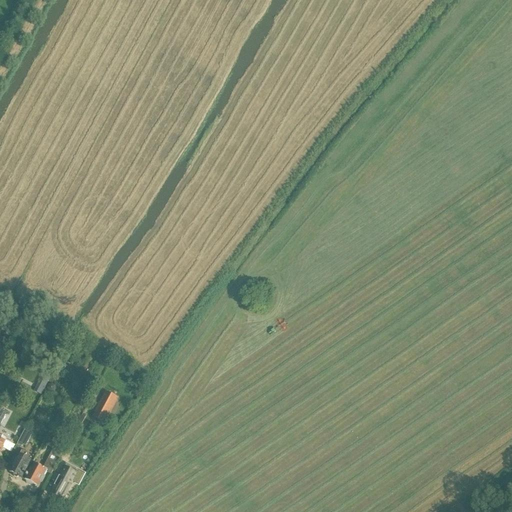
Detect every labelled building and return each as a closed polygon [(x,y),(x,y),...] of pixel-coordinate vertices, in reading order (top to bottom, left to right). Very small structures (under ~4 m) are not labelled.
[(44,378),(36,393),(43,397),(45,389),(49,381),(44,378)] [(56,389),(55,385),(52,383),(49,385),(47,388),(48,391),(51,393),(55,392),(56,389)] [(92,417),(105,423),(118,398),(106,391),(92,417)] [(0,407),(0,423),(1,424),(9,410),(1,406),(0,407)] [(21,446),(22,445),(25,447),(33,433),(26,429),(17,444),(21,446)] [(32,463),(24,479),(26,481),(26,483),(30,485),(32,484),(37,486),(40,481),(41,482),(47,472),(51,474),(62,454),(54,449),(44,469),(32,463)] [(22,478),(24,479),(32,463),(31,462),(31,461),(25,457),(27,454),(22,451),(11,472),(14,474),(14,476),(17,478),(19,477),(22,478)] [(51,494),(53,495),(54,496),(53,497),(58,500),(59,498),(62,500),(71,483),(74,477),(63,471),(60,477),(51,494)]
